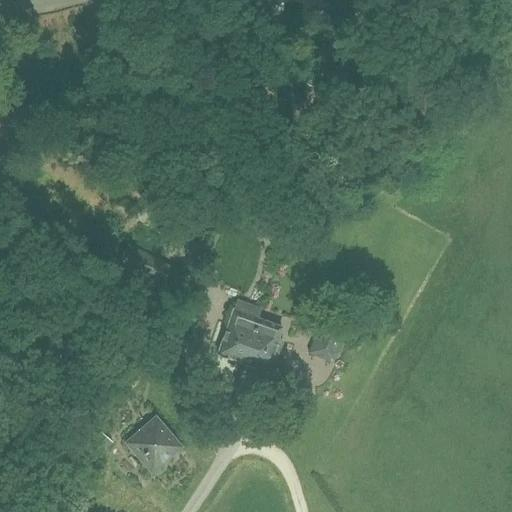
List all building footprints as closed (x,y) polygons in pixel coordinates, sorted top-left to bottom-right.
[(262,0),(263,14),(344,7),(343,0),(262,0)] [(86,32),(81,28),(76,34),(80,38),(86,32)] [(322,44),(305,83),(325,91),(342,52),(322,44)] [(100,223),(85,239),(93,248),(109,232),(100,223)] [(127,243),(116,264),(161,287),(172,265),(127,243)] [(233,310),(217,353),(241,363),(258,320),(257,319),(260,310),(245,304),(241,313),(233,310)] [(333,364),(348,330),(322,319),(308,353),(333,364)] [(258,320),(241,363),(265,372),(272,354),(277,356),(282,342),(276,340),(281,329),(258,320)] [(133,388),(149,370),(136,357),(119,376),(133,388)] [(151,474),(182,448),(155,417),(125,444),(151,474)] [(89,445),(101,455),(112,442),(99,432),(89,445)]
